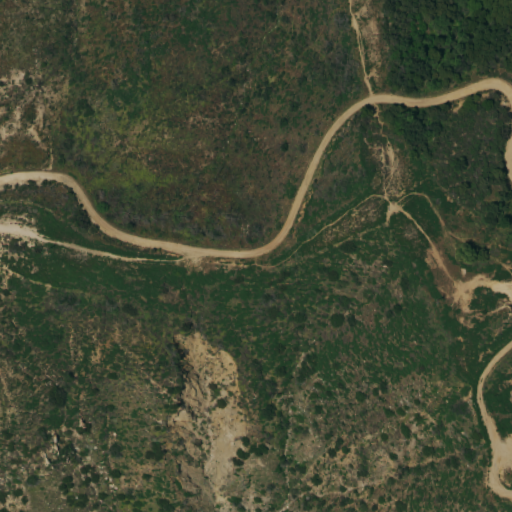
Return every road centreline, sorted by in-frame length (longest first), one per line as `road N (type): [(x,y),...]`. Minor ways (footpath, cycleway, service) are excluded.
road 1 (track): [(0,177),(56,177),(118,235),(253,253),(274,240),(315,153),(357,102),(417,102),(491,82),(511,99),(511,171)]
road 2 (track): [(461,291),(478,283),(511,292),(500,354),(477,397),(493,454),(491,485),(511,494)]
